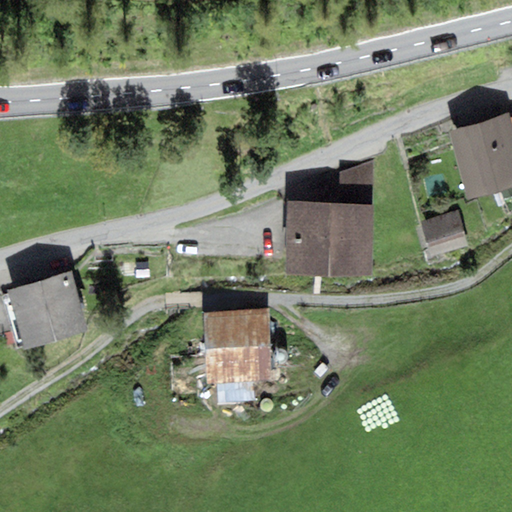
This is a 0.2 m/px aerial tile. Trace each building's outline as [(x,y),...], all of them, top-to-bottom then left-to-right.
[(511,187),(511,124),(509,113),(477,122),(496,192),(511,187)] [(466,200),(496,192),(477,122),(460,126),(447,130),(466,200)] [(339,203),(373,204),(374,160),(340,172),(339,203)] [(329,273),(331,202),(288,201),(286,271),(329,273)] [(329,273),(371,274),(373,204),(339,203),(331,202),(329,273)] [(432,256),(469,244),(458,210),(421,222),(432,256)] [(88,331),(71,271),(37,281),(55,340),(88,331)] [(25,349),(55,340),(37,281),(7,290),(25,349)] [(271,379),(267,308),(203,312),(207,383),(271,379)]
